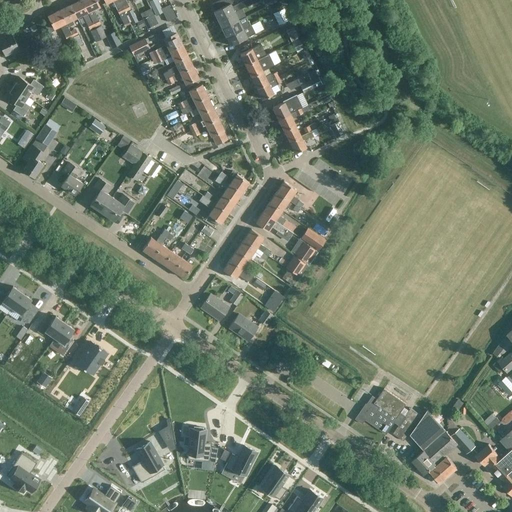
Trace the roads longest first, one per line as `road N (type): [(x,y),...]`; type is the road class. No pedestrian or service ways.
road 1 (unknown): [(81,263),(51,299),(353,511)]
road 2 (tertiary): [(427,501),(174,326)]
road 3 (residential): [(190,292),(0,162)]
road 4 (residential): [(174,326),(45,511)]
road 5 (tertiary): [(170,323),(0,208)]
road 6 (residential): [(271,174),(177,0)]
road 7 (residential): [(190,292),(271,174)]
